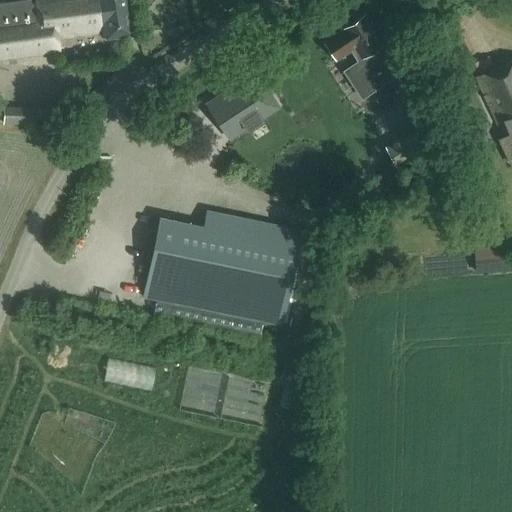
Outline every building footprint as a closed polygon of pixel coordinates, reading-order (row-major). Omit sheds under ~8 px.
[(0,57),(60,50),(58,36),(99,31),(100,37),(132,33),(127,0),(35,0),(35,2),(31,2),(31,0),(8,0),(0,1),(0,57)] [(365,14),(324,40),(336,59),(351,49),(359,61),(344,71),(362,98),(395,76),(376,47),(384,42),(365,14)] [(499,137),(511,163),(511,58),(475,75),(503,135),(499,137)] [(3,106),(2,124),(35,125),(35,122),(50,123),(51,107),(3,106)] [(424,152),(443,140),(439,125),(420,130),(414,134),(424,152)] [(301,231),(204,211),(201,226),(157,217),(141,297),(281,326),(301,231)] [(474,241),(476,271),(511,269),(511,252),(511,238),(474,241)] [(227,408),(262,417),(269,390),(234,381),(227,408)]
